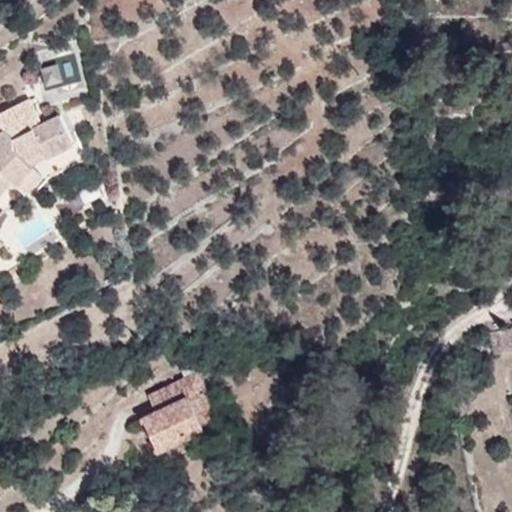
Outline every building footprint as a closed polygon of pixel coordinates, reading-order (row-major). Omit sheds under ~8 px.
[(76,143),(62,114),(44,124),(32,99),(0,114),(0,138),(1,141),(0,141),(0,193),(1,195),(14,182),(18,185),(35,167),(33,165),(28,159),(45,150),(48,157),(76,143)] [(33,165),(48,157),(45,150),(28,159),(33,165)] [(26,193),(43,175),(35,167),(18,185),(26,193)] [(511,350),(511,331),(511,328),(490,332),(494,354),(511,350)] [(223,421),(200,373),(150,396),(157,412),(145,418),(160,450),(223,421)]
